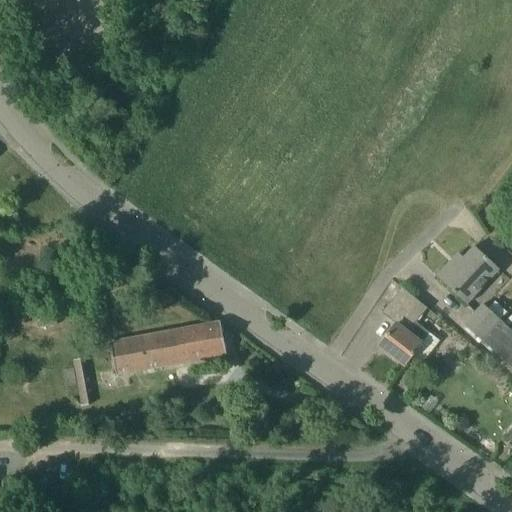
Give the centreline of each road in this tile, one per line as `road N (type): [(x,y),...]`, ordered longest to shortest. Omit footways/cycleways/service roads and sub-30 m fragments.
road 1 (residential): [(415,432),(110,214),(31,143),(0,102)]
road 2 (residential): [(0,444),(383,453),(415,432)]
